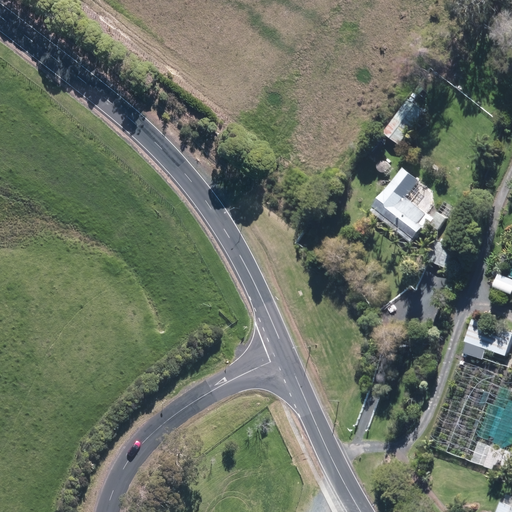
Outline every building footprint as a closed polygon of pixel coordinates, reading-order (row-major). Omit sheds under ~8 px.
[(383,134),(399,146),(425,112),(409,100),(383,134)] [(419,182),(403,170),(373,209),(414,240),(423,228),(418,225),(425,214),(405,199),(419,182)] [(455,251),(435,242),(427,261),(447,270),(455,251)] [(511,334),(473,321),(465,343),(506,357),(511,341),(511,334)] [(504,388),(493,384),(480,421),(491,425),(504,388)] [(511,453),(511,449),(493,442),(483,468),(504,475),(511,453)] [(511,511),(511,507),(500,503),(497,511),(511,511)]
